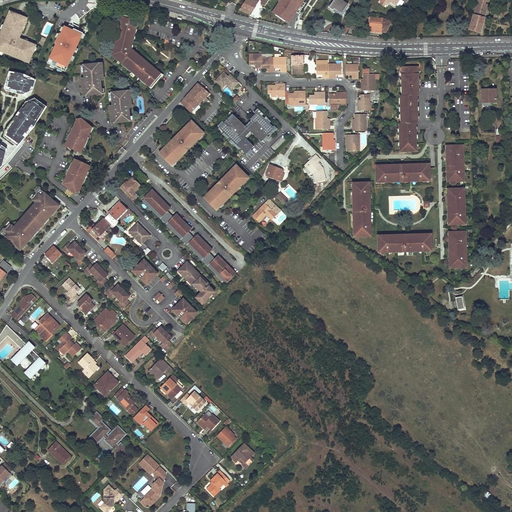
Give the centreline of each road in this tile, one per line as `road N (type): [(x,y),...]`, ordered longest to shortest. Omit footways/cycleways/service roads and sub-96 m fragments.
road 1 (residential): [(161,511),(197,477),(193,437),(23,276)]
road 2 (residential): [(228,47),(23,276)]
road 3 (primary): [(240,30),(375,51),(493,46)]
road 4 (primary): [(493,46),(361,45),(242,23)]
road 5 (residential): [(341,165),(340,124),(351,108),(346,84),(254,76),(228,47)]
road 6 (unknown): [(0,365),(57,425),(87,407)]
